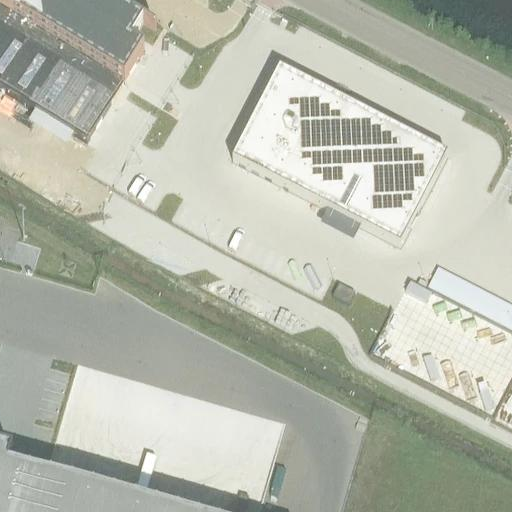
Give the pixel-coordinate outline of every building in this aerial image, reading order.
[(101,0),(0,0),(0,93),(86,146),(144,53),(131,45),(142,27),(155,35),(156,33),(101,0)] [(395,134),(381,127),(374,123),(352,111),(279,74),(231,166),(400,253),(448,161),(395,134)] [(410,286),(405,295),(426,306),(431,297),(410,286)] [(339,288),(332,301),(348,309),(355,296),(339,288)] [(0,511),(129,511),(10,478),(13,464),(0,460),(0,511)]
